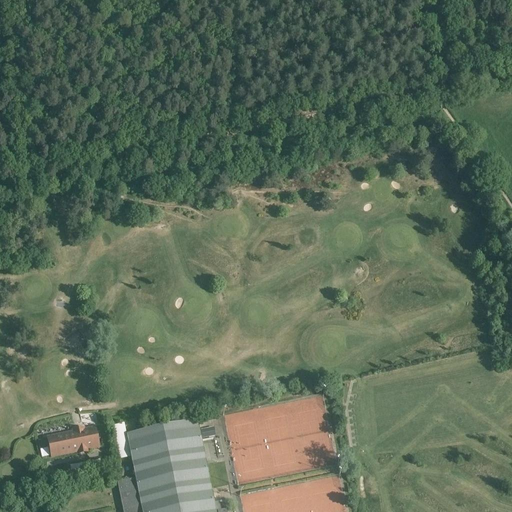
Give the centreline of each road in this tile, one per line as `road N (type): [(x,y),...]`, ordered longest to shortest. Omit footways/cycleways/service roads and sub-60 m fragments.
road 1 (track): [(0,181),(511,73)]
road 2 (unknown): [(0,159),(210,82),(273,95),(436,62)]
road 3 (track): [(511,203),(439,89)]
